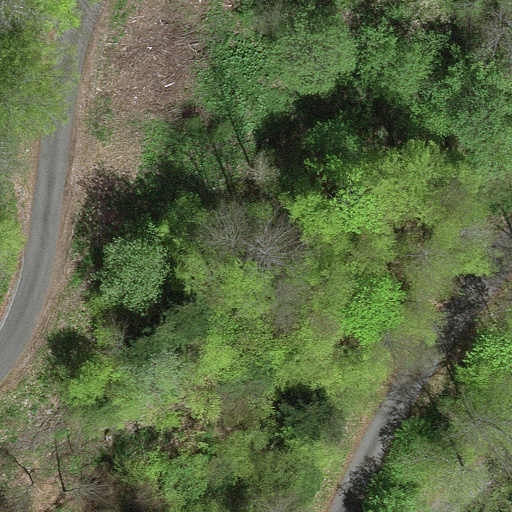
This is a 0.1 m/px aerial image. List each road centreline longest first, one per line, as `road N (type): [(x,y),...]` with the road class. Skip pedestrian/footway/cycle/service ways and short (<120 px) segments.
road 1 (unclassified): [(0,357),(37,267),(80,0)]
road 2 (unclassified): [(511,245),(390,414),(345,511)]
